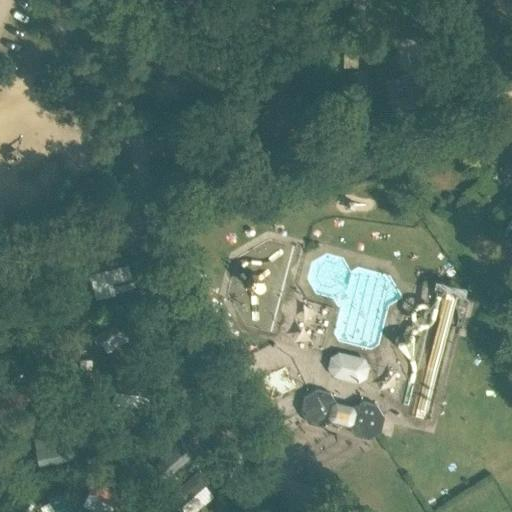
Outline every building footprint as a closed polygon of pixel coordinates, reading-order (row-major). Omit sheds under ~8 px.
[(354,0),(351,19),(363,21),(366,0),(354,0)] [(431,0),(419,0),(420,10),(432,9),(431,0)] [(433,14),(420,11),(416,26),(429,29),(433,14)] [(359,64),(359,50),(345,50),(344,64),(359,64)] [(361,69),(350,74),(362,102),(373,97),(361,69)] [(278,137),(307,112),(287,91),(260,116),(278,137)] [(180,159),(213,149),(207,127),(192,130),(188,119),(171,125),(180,159)] [(129,265),(90,274),(93,288),(132,278),(129,265)] [(148,268),(136,274),(142,285),(154,279),(148,268)] [(61,279),(47,288),(67,323),(82,315),(61,279)] [(112,283),(93,288),(96,299),(115,295),(112,283)] [(121,328),(100,341),(107,353),(128,340),(121,328)] [(7,335),(0,346),(0,347),(7,351),(14,339),(7,335)] [(175,340),(153,353),(158,363),(181,350),(175,340)] [(80,360),(79,369),(92,369),(92,360),(80,360)] [(194,366),(161,388),(167,398),(201,376),(194,366)] [(116,376),(114,392),(153,398),(155,382),(116,376)] [(35,377),(0,396),(0,402),(5,412),(43,391),(35,377)] [(331,421),(349,425),(354,435),(369,438),(381,431),(384,417),(377,404),(363,400),(354,406),(336,401),(331,392),(316,389),(304,396),(300,410),(308,423),(322,426),(331,421)] [(130,441),(142,441),(142,433),(129,433),(130,441)] [(76,442),(35,450),(38,465),(79,457),(76,442)] [(181,443),(155,465),(166,477),(192,455),(181,443)] [(10,444),(1,447),(6,458),(14,455),(10,444)] [(143,449),(144,459),(152,459),(151,449),(143,449)] [(217,469),(223,465),(218,456),(212,460),(217,469)] [(231,466),(220,474),(244,510),(255,503),(231,466)] [(200,468),(170,493),(181,505),(210,481),(200,468)] [(95,479),(89,491),(125,511),(131,498),(95,479)] [(206,484),(196,492),(200,497),(210,489),(206,484)] [(74,511),(61,491),(49,498),(57,511),(74,511)]
